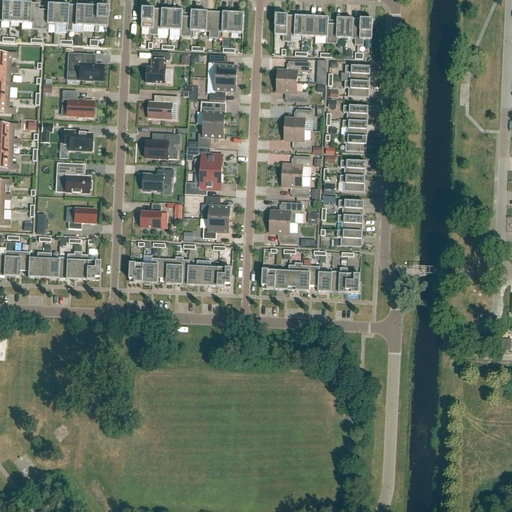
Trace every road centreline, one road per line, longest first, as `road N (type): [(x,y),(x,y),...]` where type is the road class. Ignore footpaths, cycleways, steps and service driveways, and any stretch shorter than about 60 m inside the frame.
road 1 (unclassified): [(395,329),(384,259),(395,0)]
road 2 (residential): [(244,321),(259,0)]
road 3 (residential): [(112,315),(127,0)]
road 4 (residential): [(511,0),(500,273)]
road 5 (unclassified): [(380,511),(395,329)]
road 6 (residential): [(511,358),(450,349),(451,332),(495,310),(500,273)]
road 7 (residential): [(395,329),(244,321)]
road 8 (residential): [(244,321),(112,315)]
